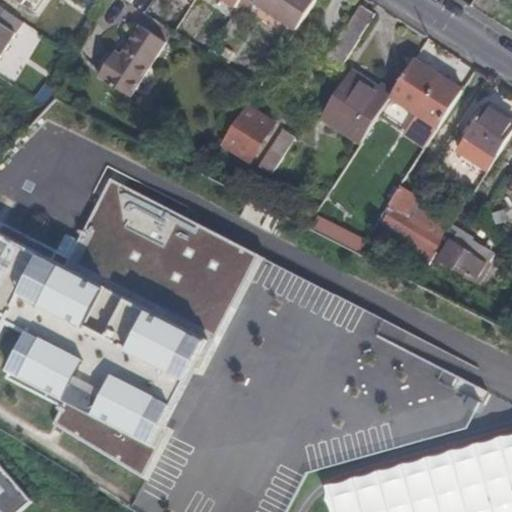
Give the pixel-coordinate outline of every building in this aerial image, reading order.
[(241,0),(225,0),(216,14),(228,22),(241,0)] [(299,31),(319,0),(260,0),(257,4),(299,31)] [(323,64),(340,74),(362,41),(360,41),(377,16),(364,7),(348,31),(346,31),(323,64)] [(0,23),(0,58),(16,34),(0,23)] [(27,64),(41,33),(23,25),(10,57),(27,64)] [(100,79),(118,90),(154,35),(142,28),(122,59),(115,55),(100,79)] [(154,35),(118,90),(132,99),(168,44),(154,35)] [(395,94),(393,98),(431,123),(418,143),(427,150),(464,92),(417,61),(395,94)] [(324,120),(362,144),(393,98),(395,94),(383,86),(380,90),(355,73),(324,120)] [(249,108),(224,145),(250,162),(275,125),(249,108)] [(466,139),(498,159),(511,137),(511,124),(486,108),(466,139)] [(0,343),(9,322),(33,335),(14,374),(69,402),(57,424),(155,482),(176,432),(170,428),(267,259),(112,183),(71,268),(0,231),(0,343)] [(401,189),(390,207),(394,209),(411,220),(421,202),(401,189)] [(335,216),(371,234),(379,222),(342,203),(335,216)] [(397,233),(409,240),(418,224),(411,220),(394,209),(384,225),(397,233)] [(319,217),(313,230),(360,252),(366,239),(319,217)] [(371,234),(390,244),(397,233),(384,225),(379,222),(371,234)] [(409,240),(435,256),(442,245),(445,240),(418,224),(409,240)] [(445,240),(442,245),(447,248),(440,260),(469,278),(470,276),(481,282),(489,267),(488,266),(493,258),(470,244),(473,240),(458,232),(458,233),(452,230),(445,240)] [(353,331),(364,308),(275,265),(264,288),(353,331)] [(511,511),(511,434),(324,486),(331,511),(511,511)] [(0,511),(20,511),(32,502),(0,465),(0,511)]
